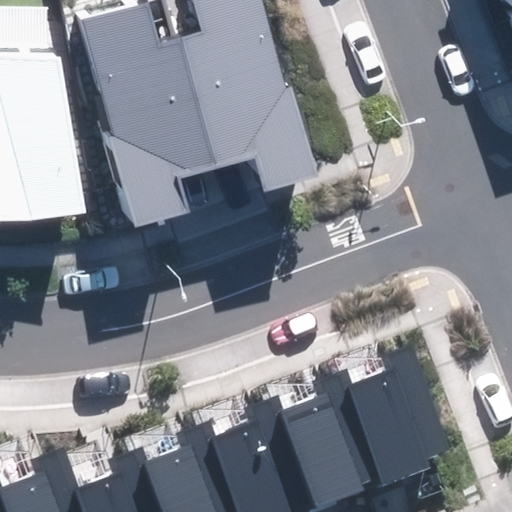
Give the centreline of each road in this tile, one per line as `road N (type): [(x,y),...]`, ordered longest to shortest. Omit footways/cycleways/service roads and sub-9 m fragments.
road 1 (residential): [(0,332),(131,321),(475,202)]
road 2 (residential): [(395,0),(475,202)]
